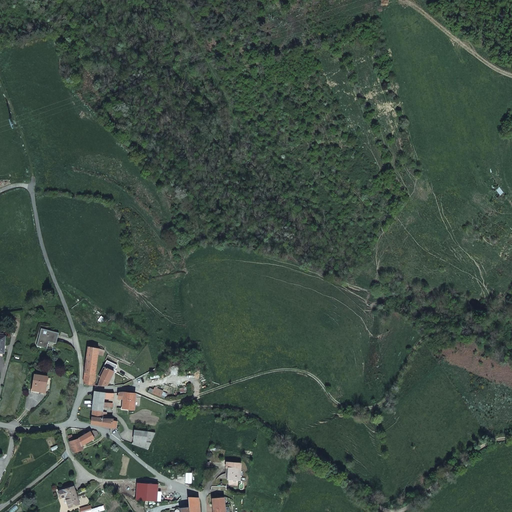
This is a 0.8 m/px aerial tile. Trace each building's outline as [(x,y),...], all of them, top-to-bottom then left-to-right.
[(49,342),(56,344),(58,334),(47,331),(46,336),(40,335),(38,346),(48,348),(49,342)] [(94,385),(98,353),(98,349),(88,346),(84,381),(86,384),(94,385)] [(100,385),(108,386),(110,381),(114,371),(117,365),(107,360),(99,376),(101,377),(100,385)] [(33,390),(44,392),(47,376),(36,374),(33,390)] [(104,398),(105,392),(94,391),(93,410),(104,411),(104,407),(109,407),(109,402),(104,402),(104,398)] [(123,409),(135,409),(136,393),(124,392),(124,399),(123,409)] [(111,420),(111,418),(103,418),(103,416),(92,415),(92,420),(92,423),(111,427),(111,420)] [(147,431),(135,429),(133,441),(146,442),(147,431)] [(83,450),(82,444),(94,438),(91,432),(78,439),(73,440),(69,441),(73,453),(74,453),(77,452),(83,450)] [(83,450),(87,448),(98,443),(94,438),(82,444),(83,450)] [(229,466),(232,466),(230,478),(240,480),(244,463),(230,460),(229,466)] [(160,484),(143,483),(142,499),(159,500),(160,484)] [(80,504),(74,486),(59,491),(61,498),(66,497),(70,507),(80,504)] [(199,511),(200,507),(199,497),(189,497),(189,506),(180,507),(180,511),(199,511)] [(229,511),(229,504),(225,504),(225,497),(217,497),(212,498),(212,499),(213,511),(225,511),(226,511),(229,511)]
